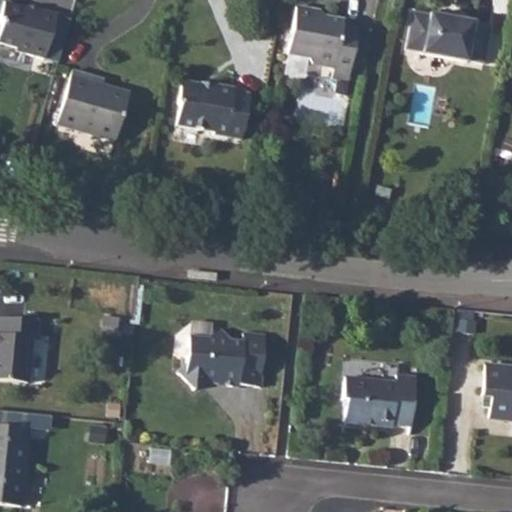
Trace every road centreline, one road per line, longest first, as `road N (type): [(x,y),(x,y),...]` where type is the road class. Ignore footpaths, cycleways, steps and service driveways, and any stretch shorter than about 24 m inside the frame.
road 1 (unclassified): [(511,278),(297,272),(0,228)]
road 2 (residential): [(511,501),(304,482),(260,507)]
